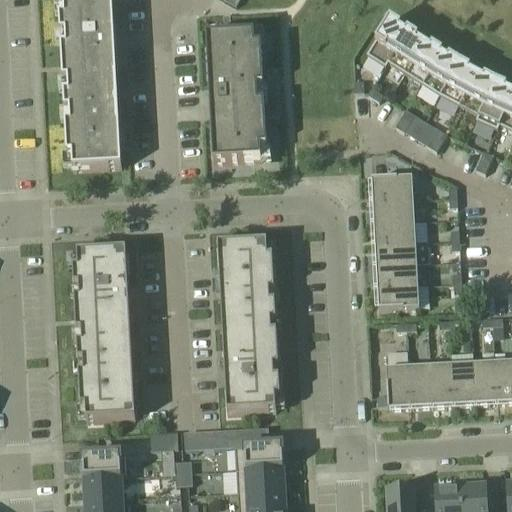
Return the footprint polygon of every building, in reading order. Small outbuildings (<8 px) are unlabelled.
[(225,0),(224,4),(223,4),(236,11),(242,0),(225,0)] [(114,23),(112,3),(63,6),(64,21),(59,21),(63,86),(68,85),(69,98),(63,98),(64,115),(70,115),(70,127),(65,128),(67,161),(72,161),(73,175),(122,173),(121,152),(114,153),(110,83),(116,83),(115,55),(109,55),(107,24),(114,23)] [(390,23),(367,60),(386,72),(388,68),(408,35),(390,23)] [(408,35),(388,68),(405,79),(426,46),(408,35)] [(254,38),(207,41),(210,110),(215,110),(215,126),(211,127),(213,168),(261,165),(260,153),(267,153),(261,50),(255,50),(254,38)] [(443,57),(426,46),(405,79),(422,89),(443,57)] [(443,57),(422,89),(440,101),(460,67),(443,57)] [(460,67),(440,101),(460,111),(478,77),(460,67)] [(496,86),(478,77),(460,111),(478,121),(479,121),(496,86)] [(365,86),(355,87),(356,98),(365,98),(365,86)] [(479,121),(478,121),(476,125),(497,135),(499,130),(511,100),(511,93),(496,86),(479,121)] [(372,93),(369,98),(369,101),(379,107),(383,100),(372,93)] [(511,100),(499,130),(511,136),(511,100)] [(415,120),(406,114),(401,123),(410,129),(415,120)] [(404,137),(410,129),(401,123),(395,132),(404,137)] [(438,134),(433,143),(442,148),(447,140),(438,134)] [(442,148),(433,143),(428,152),(437,157),(442,148)] [(493,161),(484,157),(480,166),(489,170),(493,161)] [(489,170),(480,166),(476,175),(485,179),(489,170)] [(412,183),(372,185),(373,207),(414,204),(412,183)] [(457,203),(457,193),(449,193),(449,203),(457,203)] [(458,213),(457,203),(449,203),(450,213),(458,213)] [(414,204),(373,207),(375,229),(415,226),(414,204)] [(415,226),(375,229),(376,250),(416,248),(415,226)] [(460,246),(459,236),(451,236),(451,246),(460,246)] [(460,256),(460,246),(451,246),(452,256),(460,256)] [(267,248),(218,251),(219,272),(226,271),(233,399),(226,399),(227,419),(276,417),(276,402),(280,402),(277,338),(272,339),(271,327),(276,327),(275,308),(270,309),(270,297),(275,297),(273,262),(268,263),(267,248)] [(416,248),(376,250),(377,272),(417,270),(416,248)] [(127,277),(126,256),(77,259),(78,273),(73,273),(77,337),(82,337),(82,349),(77,349),(78,367),(83,367),(84,379),(79,379),(81,413),(86,413),(87,427),(136,424),(134,404),(128,404),(121,277),(127,277)] [(417,270),(377,272),(378,294),(418,292),(417,270)] [(462,289),(461,279),(453,279),(454,289),(462,289)] [(462,299),(462,289),(454,289),(454,299),(462,299)] [(418,292),(378,294),(379,316),(420,314),(418,292)] [(463,309),(455,310),(455,320),(463,320),(463,309)] [(503,331),(503,323),(493,324),(493,332),(503,331)] [(493,332),(493,324),(483,324),(483,332),(493,332)] [(460,334),(459,325),(449,326),(450,334),(460,334)] [(450,334),(449,326),(439,326),(440,335),(450,334)] [(407,336),(406,328),(396,329),(397,337),(407,336)] [(417,336),(416,328),(406,328),(407,336),(417,336)] [(511,367),(495,368),(498,409),(511,407),(511,367)] [(495,368),(473,370),(476,410),(498,409),(495,368)] [(473,370),(452,371),(454,411),(476,410),(473,370)] [(452,371),(430,372),(432,412),(454,411),(452,371)] [(430,372),(408,373),(411,413),(432,412),(430,372)] [(408,373),(386,374),(389,415),(411,413),(408,373)] [(235,454),(245,453),(244,435),(183,438),(184,457),(235,454)] [(169,439),(150,440),(151,456),(179,454),(178,438),(169,439)] [(245,453),(235,454),(236,477),(283,474),(282,451),(245,453)] [(121,483),(126,483),(125,460),(83,462),(84,485),(121,483)] [(196,479),(196,467),(187,467),(188,479),(196,479)] [(179,468),(171,468),(172,480),(180,480),(179,468)] [(283,474),(236,477),(238,498),(284,496),(283,474)] [(197,491),(196,479),(188,479),(189,491),(197,491)] [(180,480),(172,480),(172,492),(181,492),(180,480)] [(85,506),(122,504),(121,483),(84,485),(85,506)] [(461,493),(461,511),(485,511),(484,492),(481,492),(481,490),(470,490),(470,493),(461,493)] [(461,511),(461,493),(452,494),(452,491),(440,492),(440,494),(437,494),(437,511),(461,511)] [(413,511),(413,496),(410,496),(410,494),(398,494),(398,496),(388,497),(388,511),(413,511)] [(238,498),(238,511),(285,511),(284,496),(238,498)]
